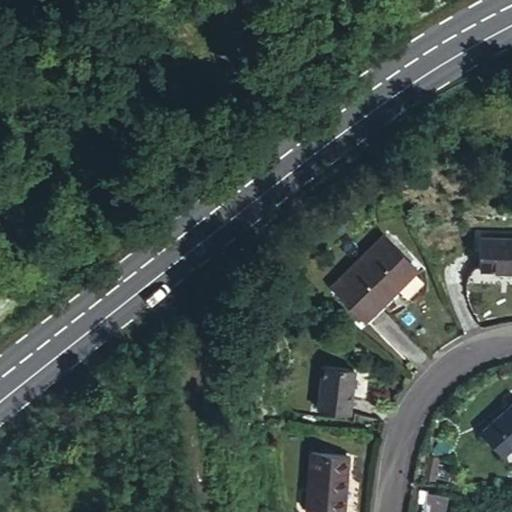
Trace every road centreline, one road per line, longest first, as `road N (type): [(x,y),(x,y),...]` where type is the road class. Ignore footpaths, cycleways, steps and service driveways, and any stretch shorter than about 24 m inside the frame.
road 1 (primary): [(511,17),(360,109),(0,393)]
road 2 (residential): [(511,341),(452,366),(415,408),(402,436),(390,511)]
